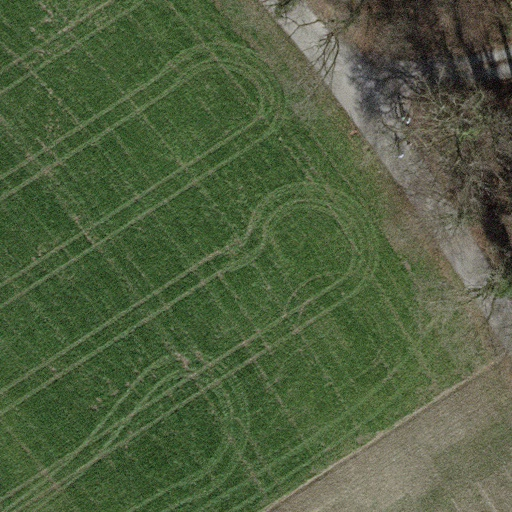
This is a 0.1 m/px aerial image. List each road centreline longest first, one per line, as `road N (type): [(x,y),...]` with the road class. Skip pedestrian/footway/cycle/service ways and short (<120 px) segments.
road 1 (unclassified): [(511,341),(358,107),(266,0)]
road 2 (track): [(511,61),(358,107)]
